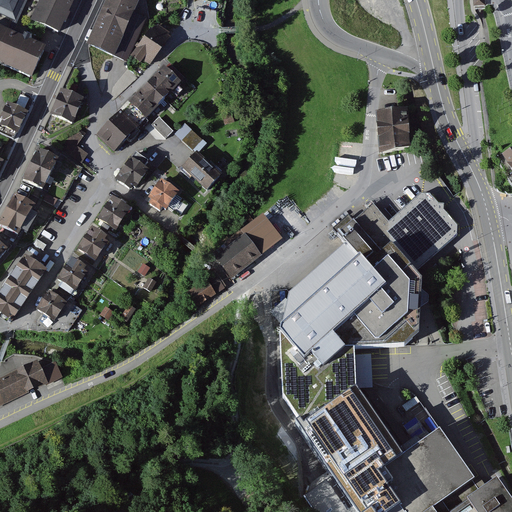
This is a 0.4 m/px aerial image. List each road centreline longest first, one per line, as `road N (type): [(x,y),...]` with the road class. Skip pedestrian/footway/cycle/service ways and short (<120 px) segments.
road 1 (residential): [(381,54),(360,191),(144,359),(0,425)]
road 2 (track): [(235,293),(225,394),(237,450),(228,461),(174,465),(140,502),(111,511)]
road 3 (residential): [(103,177),(54,248),(58,270),(24,324),(11,328)]
road 4 (primary): [(474,176),(511,355)]
road 5 (tertiary): [(474,176),(458,0)]
road 6 (tertiary): [(69,44),(0,190)]
road 7 (residential): [(192,0),(187,34),(111,109),(96,113)]
